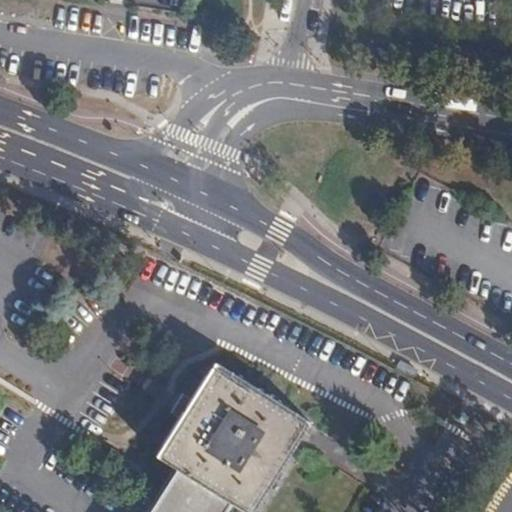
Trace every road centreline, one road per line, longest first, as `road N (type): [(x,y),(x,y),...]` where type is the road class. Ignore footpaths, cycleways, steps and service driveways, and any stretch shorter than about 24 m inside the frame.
road 1 (secondary): [(196,238),(511,399)]
road 2 (secondary): [(511,364),(211,196)]
road 3 (tertiary): [(511,131),(290,99)]
road 4 (secondary): [(0,156),(172,227)]
road 5 (secondary): [(155,172),(0,109)]
road 6 (tertiary): [(211,196),(243,118),(290,99)]
road 7 (tertiary): [(241,91),(215,93),(194,111),(155,172)]
